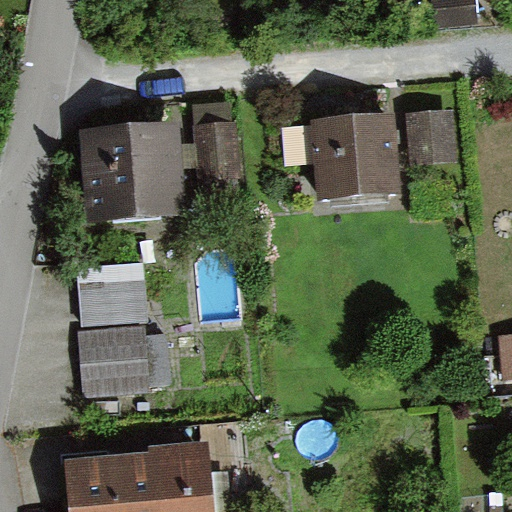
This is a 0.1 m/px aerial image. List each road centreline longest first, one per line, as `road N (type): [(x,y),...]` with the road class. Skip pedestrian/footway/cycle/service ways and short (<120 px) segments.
road 1 (residential): [(511,44),(90,74),(48,64)]
road 2 (residential): [(23,205),(48,64)]
road 3 (residential): [(0,329),(23,205)]
